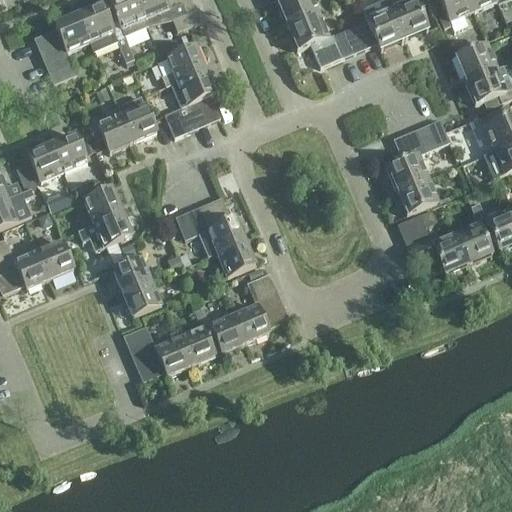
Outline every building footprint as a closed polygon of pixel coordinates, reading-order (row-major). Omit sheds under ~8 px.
[(108,9),(102,12),(114,42),(121,39),(123,42),(147,32),(133,0),(126,0),(107,8),(108,9)] [(133,0),(147,32),(149,31),(171,26),(172,26),(172,25),(194,16),(189,5),(166,14),(161,2),(160,0),(133,0)] [(187,0),(167,0),(161,2),(166,14),(189,5),(187,0)] [(308,0),(301,0),(277,10),(278,12),(281,11),(289,29),(286,30),(287,33),(318,20),(308,0)] [(391,16),(404,47),(407,45),(405,42),(424,35),(425,38),(427,37),(417,12),(424,9),(419,0),(413,3),(414,6),(391,16)] [(462,22),(472,17),(464,0),(437,0),(446,20),(439,23),(443,35),(451,32),(453,38),(466,32),(462,22)] [(464,0),(472,17),(496,7),(492,0),(464,0)] [(77,21),(89,49),(87,49),(92,59),(93,58),(116,48),(125,69),(129,68),(133,66),(123,42),(121,39),(114,42),(102,12),(101,11),(77,21)] [(194,16),(172,25),(172,26),(177,38),(199,29),(194,16)] [(368,28),(357,32),(365,52),(376,48),(380,56),(382,55),(380,52),(399,45),(400,48),(403,47),(404,47),(391,16),(368,26),(368,28)] [(318,20),(287,33),(289,36),(292,35),(300,53),(297,54),(297,56),(310,51),(319,72),(329,68),(342,63),(333,42),(328,44),(318,20)] [(77,21),(53,31),(55,35),(59,46),(64,58),(65,59),(87,49),(89,49),(77,21)] [(357,32),(344,38),(353,58),(365,52),(357,32)] [(55,35),(33,44),(38,55),(59,46),(55,35)] [(339,40),(333,42),(342,63),(347,60),(353,58),(344,38),(339,40)] [(59,46),(38,55),(42,67),(64,58),(59,46)] [(487,49),(454,63),(455,65),(458,63),(467,82),(463,84),(465,87),(497,74),(487,49)] [(171,91),(204,77),(194,53),(165,65),(171,79),(160,83),(164,93),(171,90),(171,91)] [(64,58),(42,67),(47,78),(69,69),(65,59),(64,58)] [(295,60),(289,63),(293,74),(300,71),(295,60)] [(69,69),(47,78),(52,90),(74,82),(69,69)] [(497,74),(465,87),(466,90),(469,89),(477,108),(474,109),(475,111),(484,107),(487,115),(511,104),(511,101),(509,95),(506,96),(497,74)] [(185,111),(197,107),(209,102),(213,100),(204,77),(171,91),(181,114),(174,117),(183,139),(195,134),(185,111)] [(104,91),(95,95),(98,102),(107,98),(104,91)] [(197,107),(206,129),(219,124),(209,102),(197,107)] [(139,104),(116,114),(119,122),(131,149),(154,139),(143,112),(139,104)] [(185,111),(195,134),(206,129),(197,107),(185,111)] [(183,139),(174,117),(164,121),(174,143),(183,139)] [(487,120),(480,123),(485,133),(484,134),(494,157),(511,149),(511,121),(491,130),(487,120)] [(119,122),(96,132),(107,159),(131,149),(119,122)] [(427,130),(437,153),(448,148),(439,126),(427,130)] [(427,130),(416,135),(426,158),(437,153),(427,130)] [(458,133),(447,137),(451,147),(462,143),(458,133)] [(426,158),(416,135),(405,140),(415,162),(418,161),(426,158)] [(74,140),(50,150),(61,178),(85,168),(74,140)] [(97,140),(90,143),(93,152),(94,153),(101,150),(97,140)] [(415,162),(405,140),(392,145),(402,168),(415,162)] [(89,143),(82,146),(86,155),(93,152),(90,143),(89,143)] [(511,149),(494,157),(483,161),(493,185),(511,176),(511,149)] [(61,178),(50,150),(27,160),(38,187),(61,178)] [(418,161),(415,162),(402,168),(386,174),(387,176),(390,175),(398,193),(394,194),(396,197),(428,183),(418,161)] [(0,206),(4,205),(11,202),(2,179),(0,179),(0,206)] [(32,180),(21,185),(25,196),(37,191),(32,180)] [(406,220),(438,208),(428,183),(396,197),(397,200),(400,199),(408,217),(405,219),(406,220)] [(109,193),(83,204),(93,228),(119,217),(109,193)] [(57,201),(46,206),(51,218),(62,213),(57,201)] [(209,208),(217,230),(230,225),(220,203),(209,208)] [(4,205),(0,206),(0,233),(14,228),(4,205)] [(197,213),(206,235),(217,230),(209,208),(197,213)] [(511,224),(509,216),(499,220),(496,213),(483,218),(479,209),(470,213),(475,224),(484,220),(496,249),(495,250),(498,258),(500,257),(499,254),(511,248),(511,224)] [(206,235),(197,213),(185,218),(194,240),(198,238),(206,235)] [(434,213),(421,219),(427,231),(439,225),(434,213)] [(94,229),(78,236),(82,246),(89,243),(94,256),(104,252),(130,241),(119,217),(93,228),(94,229)] [(47,218),(38,222),(41,229),(46,231),(52,229),(47,218)] [(194,240),(185,218),(175,223),(184,244),(194,240)] [(401,240),(424,231),(419,220),(407,224),(396,229),(401,240)] [(484,220),(475,224),(477,229),(454,238),(467,271),(471,269),(470,266),(488,258),(490,261),(492,260),(488,252),(495,250),(496,249),(484,220)] [(217,230),(206,235),(198,238),(207,261),(215,257),(215,258),(243,246),(233,223),(230,225),(217,230)] [(401,240),(406,252),(429,242),(424,231),(401,240)] [(431,248),(437,245),(433,235),(427,237),(429,242),(429,243),(431,248)] [(429,242),(406,252),(417,278),(439,268),(445,280),(446,279),(445,276),(464,268),(465,272),(467,271),(454,238),(431,248),(429,243),(429,242)] [(0,259),(8,255),(4,245),(0,246),(0,259)] [(215,258),(225,282),(253,270),(243,246),(215,258)] [(37,257),(48,284),(72,274),(60,247),(37,257)] [(131,247),(121,252),(125,263),(136,258),(131,247)] [(117,253),(106,258),(111,269),(122,264),(117,253)] [(13,267),(8,255),(0,259),(0,273),(14,268),(13,267)] [(15,267),(20,278),(24,290),(26,294),(48,284),(37,257),(15,267)] [(187,258),(178,261),(182,271),(183,272),(191,268),(187,258)] [(177,259),(168,263),(173,275),(182,271),(178,261),(177,259)] [(122,298),(149,286),(139,263),(113,275),(122,298)] [(14,268),(0,273),(0,286),(20,278),(15,267),(13,267),(14,268)] [(259,273),(250,277),(253,284),(263,280),(259,273)] [(20,278),(0,286),(0,296),(1,300),(24,290),(20,278)] [(251,299),(273,290),(268,279),(246,288),(251,299)] [(198,283),(189,287),(193,296),(202,292),(198,283)] [(149,286),(122,298),(132,321),(158,309),(149,286)] [(277,301),(273,290),(251,299),(255,310),(255,311),(277,301)] [(277,301),(255,311),(260,322),(282,313),(277,301)] [(255,311),(232,321),(243,348),(266,338),(264,333),(260,322),(255,311)] [(201,334),(208,331),(220,357),(220,358),(243,348),(232,321),(209,331),(202,312),(193,316),(201,334)] [(264,333),(287,323),(282,313),(260,322),(264,333)] [(178,344),(189,371),(212,362),(212,361),(220,357),(208,331),(201,334),(178,344)] [(127,352),(150,342),(146,332),(123,342),(127,352)] [(167,349),(155,354),(160,365),(164,376),(165,376),(167,381),(189,371),(178,344),(175,338),(164,342),(167,349)] [(155,354),(150,342),(127,352),(132,364),(155,354)] [(160,365),(155,354),(132,364),(137,375),(160,365)] [(164,376),(160,365),(137,375),(142,386),(164,376)]
